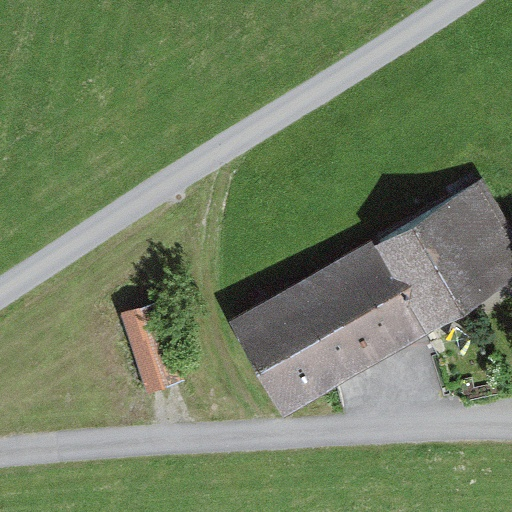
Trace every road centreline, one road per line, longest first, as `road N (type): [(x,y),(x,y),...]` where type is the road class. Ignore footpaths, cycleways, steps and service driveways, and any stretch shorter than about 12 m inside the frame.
road 1 (unclassified): [(456,0),(0,295)]
road 2 (track): [(0,456),(511,428)]
